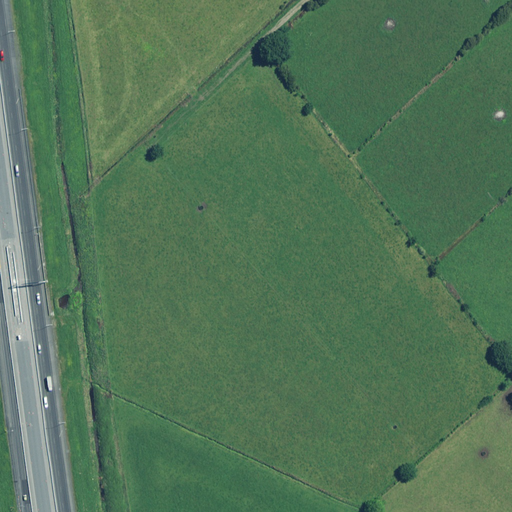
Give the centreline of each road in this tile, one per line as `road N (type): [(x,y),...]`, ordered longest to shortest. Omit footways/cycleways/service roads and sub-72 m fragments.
road 1 (motorway): [(0,71),(58,511)]
road 2 (motorway): [(31,511),(0,280)]
